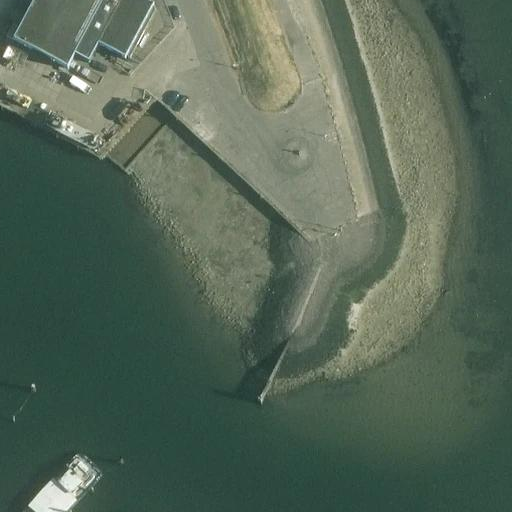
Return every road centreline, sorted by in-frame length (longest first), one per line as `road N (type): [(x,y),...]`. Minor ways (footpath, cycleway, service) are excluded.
road 1 (unclassified): [(302,135),(331,151),(335,169),(324,192),(298,198),(280,188),(230,115)]
road 2 (unclassified): [(185,0),(230,115)]
